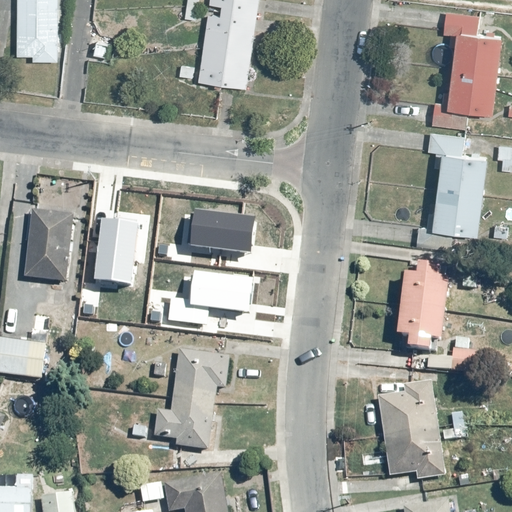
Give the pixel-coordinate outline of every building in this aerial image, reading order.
[(62,62),(62,56),(63,0),(20,0),(20,56),(34,56),(34,61),(62,62)] [(202,0),(189,0),(187,19),(199,21),(202,0)] [(213,0),(202,82),(250,88),(261,0),(213,0)] [(480,35),(482,14),(449,11),(446,45),(461,46),(456,94),(439,92),(435,124),(458,127),(460,111),(499,115),(507,38),(480,35)] [(198,66),(179,63),(177,76),(196,79),(198,66)] [(467,135),(432,132),(430,151),(438,152),(436,167),(444,168),(437,231),(484,236),(492,158),(465,155),(467,135)] [(511,145),(500,144),(498,158),(503,159),(502,170),(511,170),(511,145)] [(75,214),(33,211),(28,278),(70,281),(75,214)] [(166,242),(167,225),(109,219),(104,265),(163,271),(164,257),(207,261),(203,306),(242,309),(249,239),(209,235),(208,246),(166,242)] [(406,304),(451,309),(455,269),(425,266),(424,278),(409,277),(406,304)] [(451,309),(406,304),(403,337),(415,339),(414,351),(431,352),(430,367),(495,374),(498,348),(474,346),(475,336),(448,333),(451,309)] [(48,343),(1,339),(0,344),(0,374),(44,379),(48,343)] [(232,353),(181,348),(175,409),(159,407),(156,437),(176,439),(175,446),(213,450),(219,387),(228,388),(232,353)] [(386,435),(466,423),(464,407),(438,410),(434,381),(413,383),(406,384),(407,391),(381,394),(386,435)] [(53,384),(38,384),(37,408),(52,408),(53,384)] [(145,437),(146,423),(147,410),(135,410),(134,423),(127,422),(126,435),(145,437)] [(466,423),(386,435),(392,478),(419,474),(419,481),(447,477),(442,442),(468,438),(466,423)] [(0,511),(32,511),(34,474),(0,472),(0,511)] [(232,511),(228,472),(167,480),(169,495),(157,497),(159,508),(170,506),(170,511),(232,511)] [(76,511),(75,491),(43,493),(44,511),(76,511)] [(452,511),(451,500),(406,506),(406,511),(452,511)]
